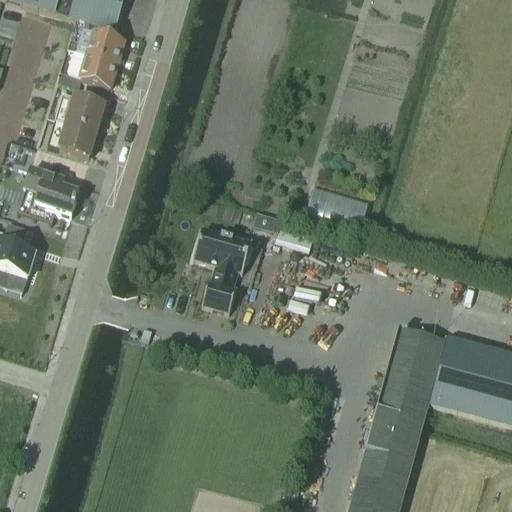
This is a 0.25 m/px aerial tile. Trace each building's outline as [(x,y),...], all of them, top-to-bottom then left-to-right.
[(0,0),(0,5),(114,38),(124,0),(0,0)] [(74,61),(117,73),(123,50),(81,37),(74,61)] [(117,73),(74,61),(68,81),(81,85),(81,88),(110,96),(117,73)] [(67,131),(97,141),(105,115),(75,105),(67,131)] [(97,141),(67,131),(58,156),(89,166),(97,141)] [(70,225),(77,199),(60,194),(62,186),(28,176),(21,198),(35,202),(32,214),(70,225)] [(253,228),(252,231),(252,232),(253,232),(254,232),(255,233),(257,234),(259,234),(260,235),(265,236),(270,237),(274,238),(275,239),(276,239),(276,243),(276,244),(277,244),(277,245),(278,245),(279,245),(280,246),(281,246),(283,247),(284,247),(285,248),(286,248),(287,250),(288,250),(289,251),(291,250),(293,251),(294,251),(298,253),(300,253),(301,254),(302,255),(303,256),(305,256),(307,256),(308,255),(308,254),(309,254),(309,253),(309,252),(309,251),(310,251),(311,247),(311,245),(312,243),(312,242),(312,240),(307,239),(306,239),(305,238),(302,237),(300,236),(299,236),(291,234),(290,234),(288,233),(285,232),(284,231),(281,231),(280,230),(279,230),(279,227),(278,226),(276,225),(275,225),(274,225),(273,225),(273,224),(271,224),(268,223),(267,222),(266,222),(265,222),(264,221),(263,221),(262,221),(261,220),(257,220),(256,219),(255,221),(254,226),(253,227),(253,228)] [(0,238),(0,276),(26,284),(33,260),(20,256),(23,246),(22,245),(25,235),(7,229),(4,240),(0,238)] [(219,241),(202,236),(192,266),(215,274),(210,289),(208,288),(201,312),(228,320),(235,297),(232,296),(237,281),(241,282),(251,251),(234,246),(235,241),(220,236),(219,241)] [(143,334),(140,345),(147,347),(150,336),(143,334)] [(398,337),(349,511),(399,511),(421,435),(426,416),(428,411),(444,349),(398,337)] [(444,349),(428,411),(511,434),(511,360),(446,343),(444,349)]
